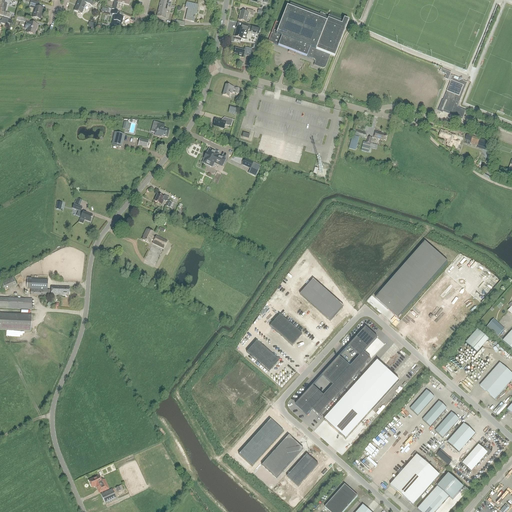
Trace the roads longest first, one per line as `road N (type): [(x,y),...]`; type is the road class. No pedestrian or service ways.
road 1 (tertiary): [(83,511),(54,442),(52,411),(81,333),(93,250),(194,119),(211,67)]
road 2 (unclassified): [(397,511),(276,406),(364,309),(511,438)]
road 3 (unclassified): [(372,113),(211,67)]
road 4 (unclassified): [(372,113),(398,105),(511,137)]
road 5 (track): [(410,125),(487,180),(511,188)]
